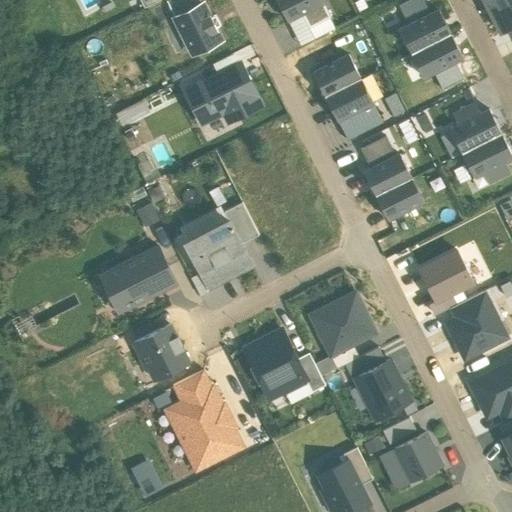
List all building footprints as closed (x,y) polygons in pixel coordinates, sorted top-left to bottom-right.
[(166,0),(176,17),(203,3),(201,0),(166,0)] [(322,0),(277,0),(288,20),(304,13),(324,3),(322,0)] [(511,0),(486,0),(502,31),(511,25),(511,0)] [(203,3),(176,17),(175,17),(193,53),(222,38),(203,3)] [(331,17),(324,3),(304,13),(310,26),(331,17)] [(400,28),(412,52),(450,32),(438,9),(400,28)] [(450,32),(412,52),(425,77),(463,57),(450,32)] [(213,63),(218,74),(240,63),(235,52),(213,63)] [(314,72),(327,96),(361,77),(349,54),(314,72)] [(224,110),(229,119),(261,104),(240,63),(218,74),(187,90),(203,121),(224,110)] [(361,77),(327,96),(339,120),(374,101),(361,77)] [(399,92),(386,95),(390,115),(403,112),(399,92)] [(114,115),(120,126),(151,110),(146,99),(114,115)] [(374,101),(339,120),(347,135),(382,116),(374,101)] [(455,113),(460,123),(481,113),(476,102),(455,113)] [(451,128),(463,152),(502,133),(489,109),(481,113),(460,123),(451,128)] [(511,154),(502,133),(463,152),(475,176),(484,172),(505,161),(511,157),(511,154)] [(362,148),(372,168),(395,156),(385,137),(362,148)] [(365,172),(376,195),(411,177),(412,177),(400,154),(395,156),(372,168),(365,172)] [(505,161),(484,172),(489,182),(511,171),(505,161)] [(411,177),(376,195),(389,219),(424,201),(411,177)] [(229,219),(241,244),(260,234),(243,202),(224,211),(228,220),(229,219)] [(228,220),(186,241),(202,272),(210,287),(252,265),(241,244),(229,219),(228,220)] [(122,308),(176,282),(158,246),(108,270),(118,291),(114,292),(122,308)] [(419,270),(436,301),(474,282),(457,250),(419,270)] [(211,289),(210,287),(202,272),(192,277),(201,295),(211,289)] [(451,306),(456,317),(489,301),(484,290),(451,306)] [(356,292),(311,315),(331,355),(353,344),(376,332),(356,292)] [(507,336),(489,301),(456,317),(447,322),(465,357),(507,336)] [(156,378),(189,362),(169,323),(137,339),(156,378)] [(282,329),(245,347),(270,398),(307,379),(297,359),(282,329)] [(359,356),(353,344),(331,355),(337,367),(359,356)] [(354,377),(356,376),(386,361),(379,347),(347,363),(354,377)] [(310,352),(297,359),(307,379),(310,384),(313,391),(326,384),(322,375),(316,363),(310,352)] [(322,375),(337,367),(331,355),(316,363),(322,375)] [(386,361),(356,376),(377,418),(411,401),(390,359),(386,361)] [(488,416),(500,410),(511,403),(511,360),(471,381),(488,416)] [(163,407),(195,470),(242,446),(202,368),(171,383),(179,399),(163,407)] [(511,418),(511,403),(500,410),(506,421),(511,418)] [(325,447),(352,433),(339,408),(312,422),(325,447)] [(383,429),(389,441),(416,427),(410,416),(383,429)] [(394,446),(411,480),(443,464),(427,430),(394,446)] [(511,432),(503,437),(511,453),(511,432)] [(348,456),(362,482),(373,476),(357,445),(345,450),(348,456)] [(362,482),(348,456),(315,472),(322,486),(318,488),(330,511),(332,511),(335,511),(352,511),(372,502),(362,482)]
